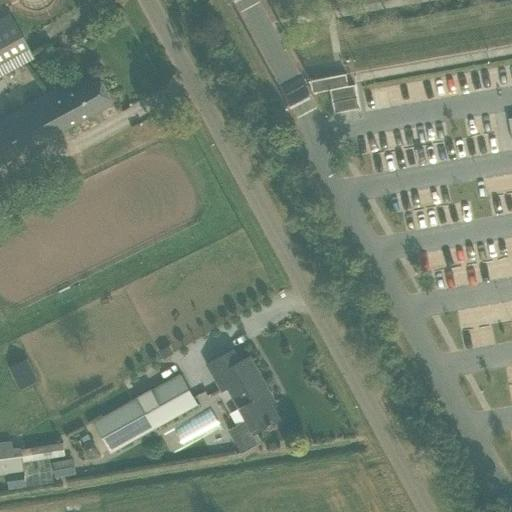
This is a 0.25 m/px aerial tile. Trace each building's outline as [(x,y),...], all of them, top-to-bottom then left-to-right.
[(0,77),(33,59),(8,13),(0,17),(0,77)] [(346,74),(311,81),(313,93),(330,90),(335,113),(360,108),(355,85),(348,86),(346,74)] [(0,163),(110,104),(95,76),(75,86),(72,80),(0,119),(0,163)] [(163,359),(174,352),(170,345),(159,351),(163,359)] [(256,432),(279,419),(267,398),(271,395),(250,357),(240,362),(233,350),(207,365),(222,392),(229,388),(246,419),(228,430),(241,453),(261,442),(256,432)] [(96,422),(112,451),(197,404),(181,375),(96,422)] [(176,449),(198,436),(190,423),(168,435),(176,449)] [(0,474),(8,473),(11,473),(24,471),(20,447),(14,448),(12,440),(4,442),(0,442),(0,474)] [(55,478),(68,475),(65,460),(52,463),(55,478)]
